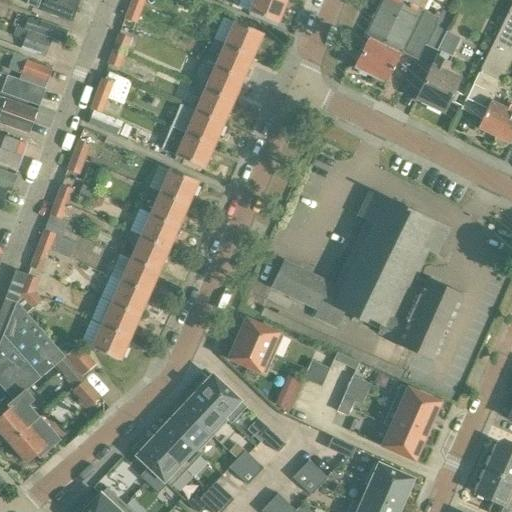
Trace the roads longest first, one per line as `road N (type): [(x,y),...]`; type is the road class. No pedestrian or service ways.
road 1 (residential): [(14,511),(172,376),(297,84)]
road 2 (residential): [(511,191),(297,84)]
road 3 (residential): [(432,511),(511,332)]
